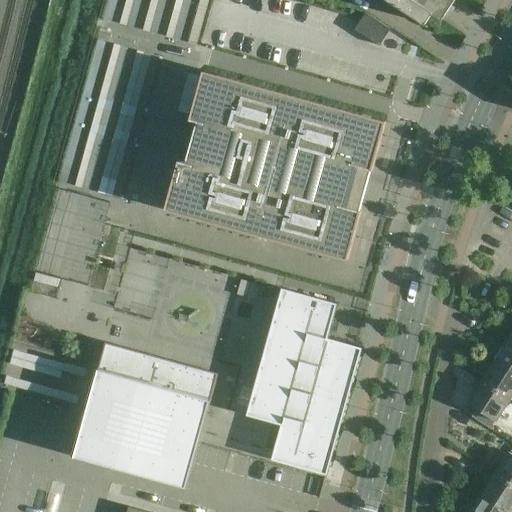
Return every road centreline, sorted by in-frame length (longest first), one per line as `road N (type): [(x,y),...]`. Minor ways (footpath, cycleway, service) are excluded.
road 1 (track): [(65,0),(0,238)]
road 2 (unclassified): [(363,511),(417,284)]
road 3 (residential): [(427,511),(453,329),(439,311)]
road 4 (unclassified): [(417,284),(478,102)]
